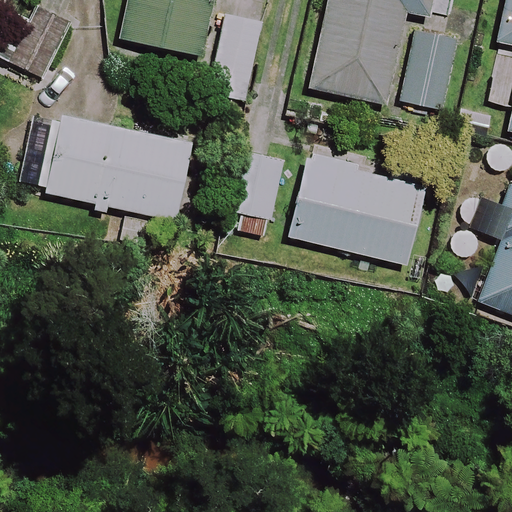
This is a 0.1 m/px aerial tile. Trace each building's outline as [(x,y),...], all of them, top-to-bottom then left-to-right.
[(213,0),(126,0),(118,41),(202,58),(213,0)] [(435,0),(327,0),(309,90),(442,118),(458,40),(429,33),(432,18),(435,0)] [(511,0),(502,0),(493,43),(511,47),(511,96),(504,131),(511,132),(511,0)] [(64,24),(38,12),(13,64),(39,77),(64,24)] [(266,21),(224,14),(209,97),(251,105),(266,21)] [(191,146),(52,115),(36,191),(175,221),(191,146)] [(281,160),(251,156),(242,217),(272,222),(281,160)] [(424,189),(308,159),(288,236),(404,266),(424,189)] [(511,184),(493,236),(501,240),(478,303),(511,315),(511,184)]
